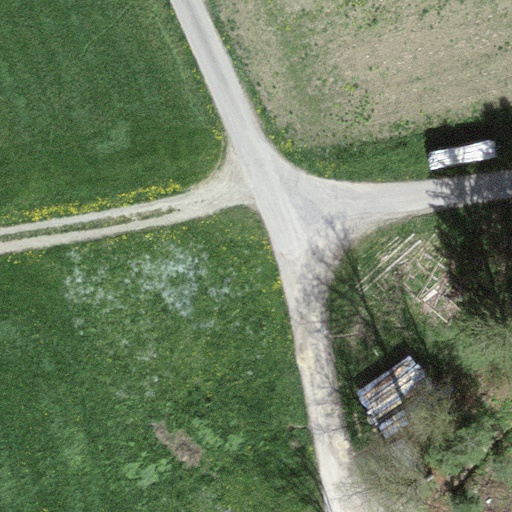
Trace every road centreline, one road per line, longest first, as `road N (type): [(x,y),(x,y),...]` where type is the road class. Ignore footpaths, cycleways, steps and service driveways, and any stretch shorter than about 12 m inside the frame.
road 1 (unclassified): [(511,182),(360,203),(285,186),(247,138),(185,0)]
road 2 (track): [(285,186),(329,376),(345,511)]
road 3 (track): [(285,186),(0,250)]
